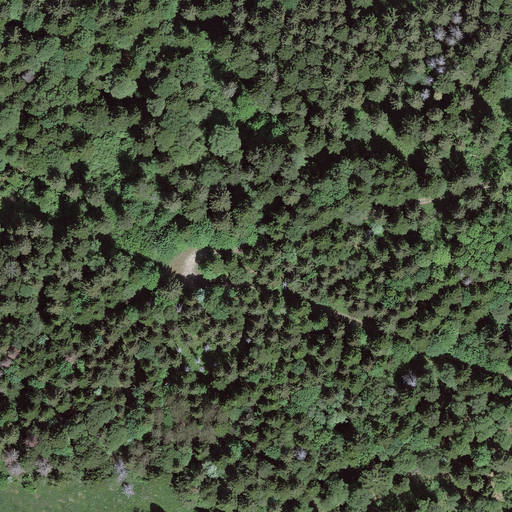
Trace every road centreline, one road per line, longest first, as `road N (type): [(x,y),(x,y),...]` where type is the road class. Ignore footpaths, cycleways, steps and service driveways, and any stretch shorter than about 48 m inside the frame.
road 1 (track): [(511,179),(295,236),(202,251),(182,268),(190,278),(274,292),(511,378)]
road 2 (track): [(0,208),(44,215),(136,260),(182,268),(0,400)]
